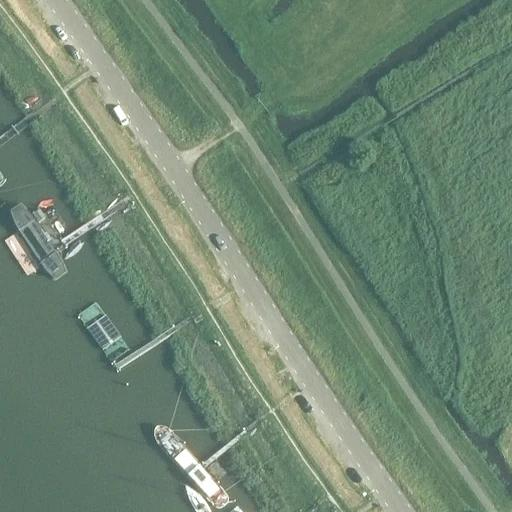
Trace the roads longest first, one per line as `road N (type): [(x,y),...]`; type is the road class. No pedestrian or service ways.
road 1 (unclassified): [(400,511),(55,0)]
road 2 (track): [(237,126),(292,85),(359,0)]
